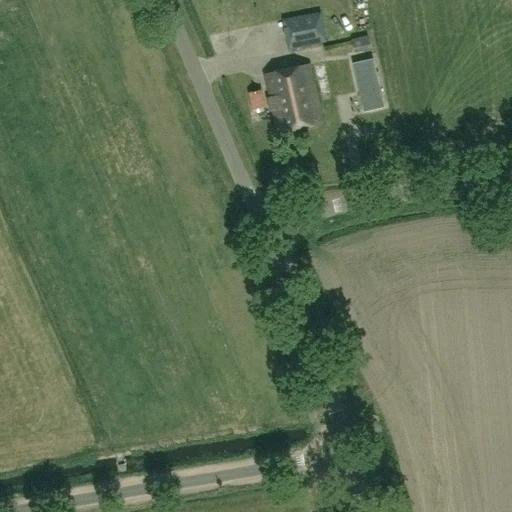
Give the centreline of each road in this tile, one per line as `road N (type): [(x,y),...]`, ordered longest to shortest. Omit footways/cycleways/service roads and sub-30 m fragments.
road 1 (unclassified): [(9,511),(346,451)]
road 2 (unclassified): [(264,227),(372,198),(511,179)]
road 3 (unclassified): [(264,227),(162,0)]
road 4 (unclassified): [(346,451),(264,227)]
